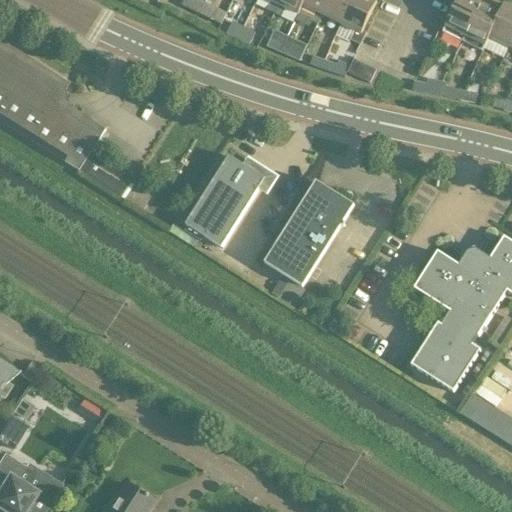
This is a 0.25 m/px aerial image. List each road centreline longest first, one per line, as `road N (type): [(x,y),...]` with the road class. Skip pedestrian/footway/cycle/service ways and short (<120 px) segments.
road 1 (tertiary): [(511,151),(225,79),(47,0)]
road 2 (residential): [(298,511),(0,322)]
